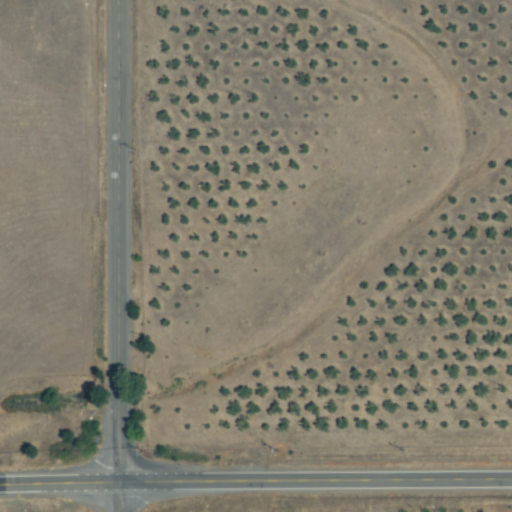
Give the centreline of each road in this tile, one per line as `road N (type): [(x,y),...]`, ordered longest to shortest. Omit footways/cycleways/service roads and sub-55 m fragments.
road 1 (secondary): [(0,486),(511,482)]
road 2 (tertiary): [(119,483),(117,0)]
